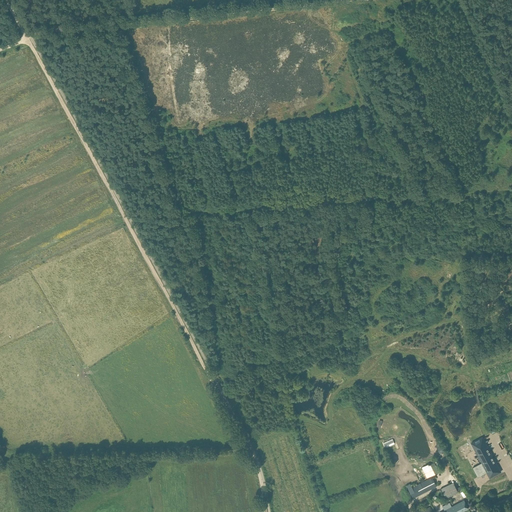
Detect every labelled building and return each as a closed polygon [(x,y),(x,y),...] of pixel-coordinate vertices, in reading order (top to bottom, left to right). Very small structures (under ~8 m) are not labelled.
[(482,437),(471,443),(482,463),(473,467),(472,467),(477,477),(478,477),(481,475),(482,477),(484,476),(483,474),(487,472),(489,477),(490,478),(501,472),(482,437)] [(431,476),(439,472),(434,462),(426,466),(431,476)] [(466,465),(462,467),(465,472),(463,473),(465,476),(466,475),(470,481),(473,480),(478,478),(477,477),(472,467),(470,464),(467,465),(466,465)] [(410,483),(407,485),(413,498),(436,486),(432,477),(412,487),(410,483)] [(458,492),(457,490),(453,482),(441,488),(446,498),(458,492)] [(450,503),(443,507),(445,511),(441,511),(461,511),(468,508),(466,504),(464,500),(452,507),(450,503)]
